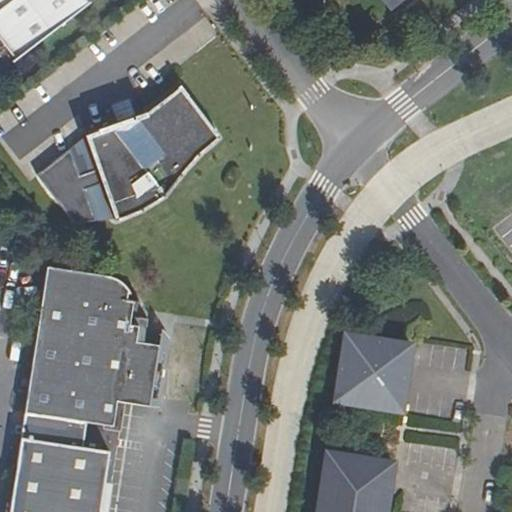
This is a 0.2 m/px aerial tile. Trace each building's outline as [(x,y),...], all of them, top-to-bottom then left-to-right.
[(0,0),(0,40),(15,60),(86,5),(82,0),(0,0)] [(143,110),(84,132),(115,220),(140,210),(162,196),(193,161),(219,138),(179,85),(146,109),(143,110)] [(115,404),(152,410),(162,348),(141,345),(145,321),(127,318),(130,302),(121,301),(123,293),(126,294),(123,288),(117,284),(110,280),(108,280),(44,269),(13,468),(102,483),(106,454),(80,449),(84,424),(111,428),(115,404)] [(408,351),(346,341),(337,403),(399,413),(408,351)] [(381,511),(389,459),(327,450),(318,511),(381,511)] [(5,511),(97,511),(102,483),(13,468),(5,511)]
